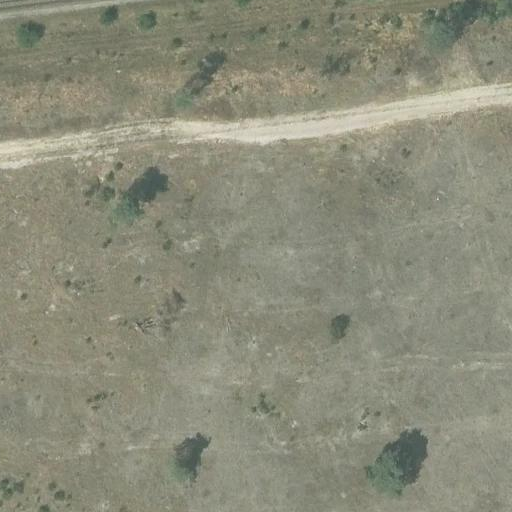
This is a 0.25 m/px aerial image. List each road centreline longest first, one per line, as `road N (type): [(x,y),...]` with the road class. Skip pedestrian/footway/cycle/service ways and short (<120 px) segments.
road 1 (track): [(0,149),(107,130),(200,129),(511,90)]
road 2 (track): [(511,99),(314,132),(232,135)]
